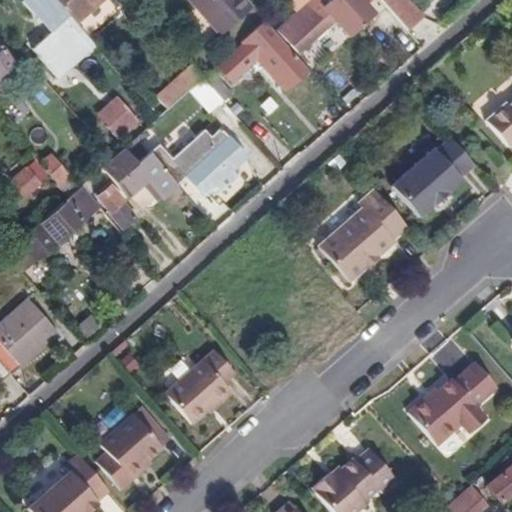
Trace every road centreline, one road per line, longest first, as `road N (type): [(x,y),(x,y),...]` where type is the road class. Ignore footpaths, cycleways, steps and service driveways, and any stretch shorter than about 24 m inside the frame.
road 1 (residential): [(494,0),(0,437)]
road 2 (residential): [(188,511),(507,234)]
